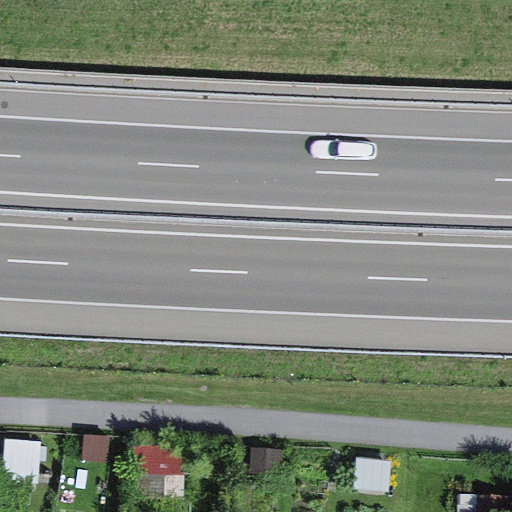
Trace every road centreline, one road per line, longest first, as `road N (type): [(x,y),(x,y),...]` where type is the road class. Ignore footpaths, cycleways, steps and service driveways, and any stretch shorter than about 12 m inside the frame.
road 1 (motorway): [(511,175),(0,149)]
road 2 (motorway): [(0,258),(511,282)]
